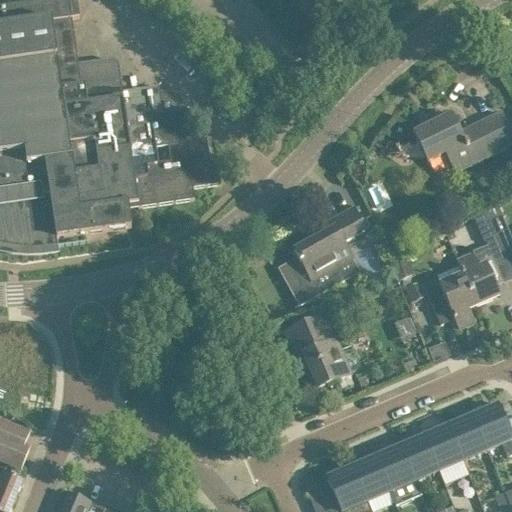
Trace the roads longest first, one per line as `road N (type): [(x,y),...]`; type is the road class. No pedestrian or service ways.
road 1 (tertiary): [(117,281),(223,236),(397,59),(483,0)]
road 2 (residential): [(273,460),(470,375),(511,369)]
road 3 (unclassified): [(218,489),(79,406)]
road 4 (unclassified): [(82,395),(105,382),(117,281)]
